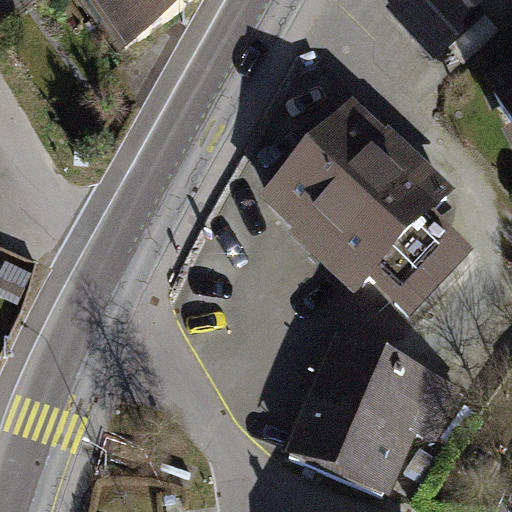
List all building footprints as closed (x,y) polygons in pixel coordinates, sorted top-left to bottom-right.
[(93,0),(127,49),(199,0),(93,0)] [(410,0),(393,17),(437,64),(482,22),(476,16),(493,0),(410,0)] [(511,82),(494,92),(511,124),(511,141),(505,146),(511,158),(511,82)] [(356,100),(261,198),(296,230),(292,234),(341,281),(354,293),(370,276),(411,316),(474,251),(433,211),(451,193),(420,162),(406,176),(375,147),(389,133),(356,100)] [(456,395),(331,345),(285,458),(387,500),(413,437),(435,446),(456,395)]
